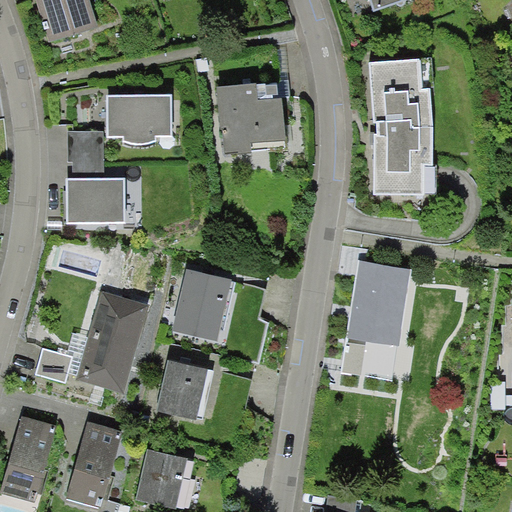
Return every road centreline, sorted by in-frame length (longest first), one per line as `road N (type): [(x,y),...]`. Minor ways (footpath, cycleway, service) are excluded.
road 1 (residential): [(282,511),(328,158),(327,89),(307,0)]
road 2 (residential): [(0,24),(23,108),(28,207),(0,333)]
